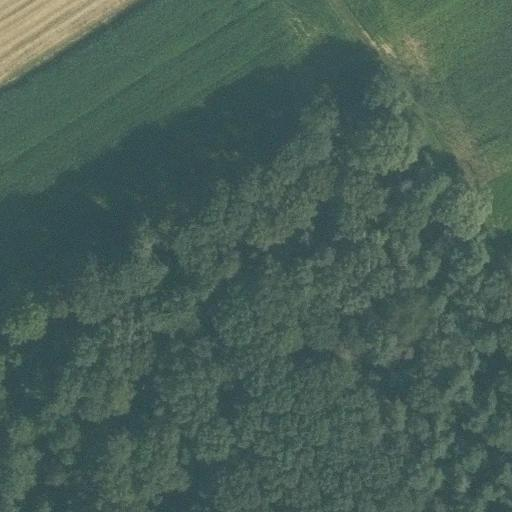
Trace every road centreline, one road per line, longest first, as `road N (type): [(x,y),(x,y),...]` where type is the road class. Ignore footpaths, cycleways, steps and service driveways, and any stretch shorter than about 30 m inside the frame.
road 1 (track): [(383,63),(0,306)]
road 2 (track): [(511,281),(383,63)]
